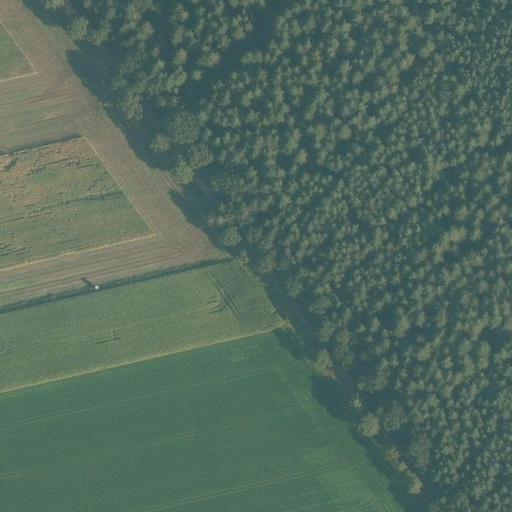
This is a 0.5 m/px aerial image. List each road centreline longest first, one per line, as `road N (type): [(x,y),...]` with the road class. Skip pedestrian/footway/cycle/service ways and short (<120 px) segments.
road 1 (track): [(441,511),(163,131)]
road 2 (track): [(511,155),(395,0)]
road 3 (track): [(163,131),(291,0)]
road 4 (track): [(65,0),(163,131)]
